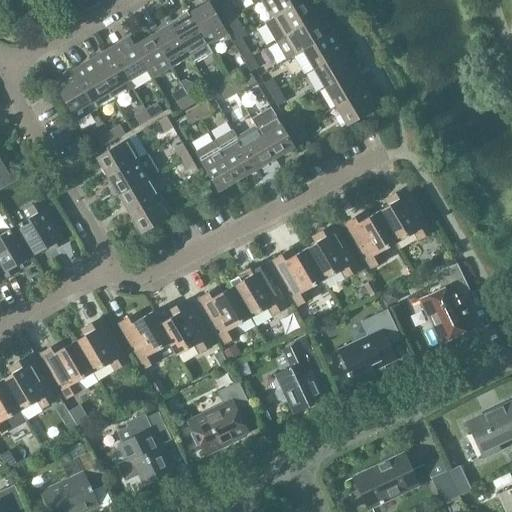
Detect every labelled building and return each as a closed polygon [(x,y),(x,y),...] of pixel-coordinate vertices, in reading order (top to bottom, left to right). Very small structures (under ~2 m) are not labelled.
[(262,0),(273,19),(303,1),(301,0),(262,0)] [(264,25),(275,43),(284,38),(314,20),(303,1),(273,19),(264,25)] [(209,4),(190,16),(208,46),(227,35),(209,4)] [(219,10),(227,22),(235,17),(228,5),(219,10)] [(190,16),(171,27),(189,57),(208,46),(190,16)] [(235,17),(227,22),(236,38),(245,34),(235,17)] [(295,57),(304,52),(303,51),(325,39),(324,37),(314,20),(284,38),(275,43),(287,62),(295,57)] [(171,27),(153,38),(171,68),(189,57),(171,27)] [(303,51),(304,52),(314,70),(344,52),(333,32),(324,37),(325,39),(303,51)] [(153,38),(135,48),(134,49),(146,70),(145,71),(150,81),(171,68),(153,38)] [(130,39),(110,51),(128,81),(145,71),(146,70),(134,49),(135,48),(130,39)] [(236,50),(243,62),(252,57),(245,45),(236,50)] [(110,51),(91,62),(114,100),(133,89),(128,81),(110,51)] [(314,70),(325,89),(355,71),(344,52),(314,70)] [(252,57),(243,62),(249,73),(258,67),(252,57)] [(91,62),(73,73),(96,111),(114,100),(91,62)] [(237,71),(226,77),(232,87),(243,80),(237,71)] [(325,89),(336,107),(366,90),(355,71),(325,89)] [(96,111),(73,73),(53,84),(76,123),(96,111)] [(214,84),(220,94),(232,87),(226,77),(214,84)] [(263,85),(270,96),(279,91),(272,79),(263,85)] [(243,80),(232,87),(236,94),(247,88),(243,80)] [(232,87),(220,94),(224,101),(236,94),(232,87)] [(198,90),(187,96),(192,105),(204,99),(198,90)] [(366,90),(336,107),(348,127),(378,109),(366,90)] [(279,91),(270,96),(277,107),(285,101),(279,91)] [(192,105),(187,96),(175,103),(181,112),(192,105)] [(150,119),(145,110),(142,104),(132,110),(133,117),(138,126),(150,119)] [(156,104),(145,110),(150,119),(161,113),(156,104)] [(207,105),(195,111),(200,119),(211,112),(207,105)] [(251,119),(255,126),(274,158),(293,147),(270,107),(251,119)] [(200,119),(195,111),(184,118),(189,125),(200,119)] [(285,121),(293,133),(302,128),(294,115),(285,121)] [(166,117),(157,122),(164,133),(172,129),(166,117)] [(119,126),(108,132),(113,141),(124,134),(119,126)] [(255,126),(236,137),(255,169),(274,158),(255,126)] [(302,128),(293,133),(298,143),(307,138),(302,128)] [(232,130),(213,141),(236,180),(255,169),(236,137),(232,130)] [(113,141),(108,132),(96,139),(101,148),(113,141)] [(97,158),(108,178),(147,155),(135,135),(127,140),(97,158)] [(236,180),(213,141),(194,152),(198,159),(217,192),(236,180)] [(173,149),(180,161),(188,157),(181,145),(173,149)] [(108,178),(120,196),(149,179),(158,174),(147,155),(108,178)] [(188,157),(180,161),(186,171),(194,167),(188,157)] [(0,159),(0,189),(17,179),(10,166),(6,169),(0,159)] [(120,196),(131,215),(161,197),(149,179),(120,196)] [(205,183),(196,187),(203,198),(211,193),(205,183)] [(396,202),(378,212),(396,243),(414,233),(418,242),(432,233),(405,188),(392,196),(396,202)] [(161,197),(131,215),(142,234),(172,217),(161,197)] [(30,217),(13,228),(32,258),(49,248),(51,252),(64,244),(40,202),(25,210),(30,217)] [(396,243),(378,212),(361,223),(357,216),(344,224),(371,269),(385,262),(379,254),(396,243)] [(323,240),(305,250),(323,280),(340,271),(345,279),(359,271),(332,226),(319,233),(323,240)] [(0,272),(4,280),(16,273),(14,268),(32,258),(13,228),(0,235),(0,272)] [(323,280),(305,250),(288,260),(284,254),(271,262),(298,307),(311,299),(306,291),(323,280)] [(250,277),(232,287),(251,319),(267,309),(272,317),(286,310),(259,263),(246,271),(250,277)] [(470,292),(457,265),(435,275),(442,290),(421,301),(441,344),(473,329),(458,298),(470,292)] [(363,286),(368,296),(377,292),(371,281),(363,286)] [(251,319),(232,287),(215,298),(211,292),(198,299),(225,345),(239,338),(234,329),(251,319)] [(381,294),(387,306),(400,299),(394,288),(381,294)] [(177,315),(160,325),(168,345),(175,358),(196,346),(199,355),(213,346),(186,301),(173,309),(177,315)] [(387,311),(386,311),(361,323),(368,337),(339,351),(355,385),(373,376),(372,372),(395,361),(387,343),(399,337),(387,311)] [(168,345),(160,325),(153,312),(134,323),(131,317),(118,324),(144,370),(157,361),(153,356),(168,345)] [(92,332),(74,343),(92,374),(110,363),(114,373),(128,364),(101,318),(88,326),(92,332)] [(285,403),(289,402),(294,413),(322,400),(312,378),(323,373),(305,336),(294,342),(295,343),(280,350),(289,370),(277,376),(281,385),(276,388),(275,389),(274,391),(274,393),(274,394),(278,400),(282,403),(285,403)] [(92,374),(74,343),(57,353),(53,347),(40,354),(67,400),(80,392),(75,385),(92,374)] [(240,355),(234,346),(224,353),(229,362),(240,355)] [(220,354),(214,357),(220,367),(226,364),(220,354)] [(12,375),(2,381),(21,414),(39,403),(42,410),(56,402),(29,357),(16,364),(8,369),(12,375)] [(0,433),(5,431),(6,433),(26,421),(21,414),(2,381),(0,381),(0,433)] [(158,382),(150,387),(155,397),(164,392),(158,382)] [(237,412),(249,406),(238,383),(217,393),(223,406),(189,423),(204,456),(222,447),(220,443),(229,439),(230,441),(247,433),(237,412)] [(155,402),(145,407),(149,414),(158,409),(155,402)] [(511,402),(467,424),(483,459),(500,451),(498,445),(511,438),(511,402)] [(116,406),(115,410),(118,413),(122,414),(125,412),(126,408),(124,405),(120,404),(116,406)] [(266,412),(258,415),(262,425),(270,422),(266,412)] [(136,423),(128,427),(116,433),(122,444),(117,446),(125,462),(117,466),(125,482),(143,473),(147,481),(170,470),(159,446),(171,441),(157,413),(136,423)] [(84,416),(74,422),(75,424),(80,433),(91,426),(84,416)] [(72,438),(80,433),(75,424),(67,429),(72,438)] [(102,478),(90,453),(60,467),(67,481),(40,494),(49,511),(85,511),(99,506),(89,484),(102,478)] [(9,454),(0,459),(6,470),(16,464),(9,454)] [(356,477),(371,509),(419,487),(403,454),(356,477)] [(439,457),(423,465),(442,504),(458,497),(446,473),(446,471),(439,457)] [(459,467),(446,473),(458,497),(471,491),(459,467)] [(16,511),(25,508),(15,486),(0,492),(0,493),(3,500),(0,501),(0,511),(16,511)] [(511,511),(511,489),(497,497),(503,511),(511,511)]
